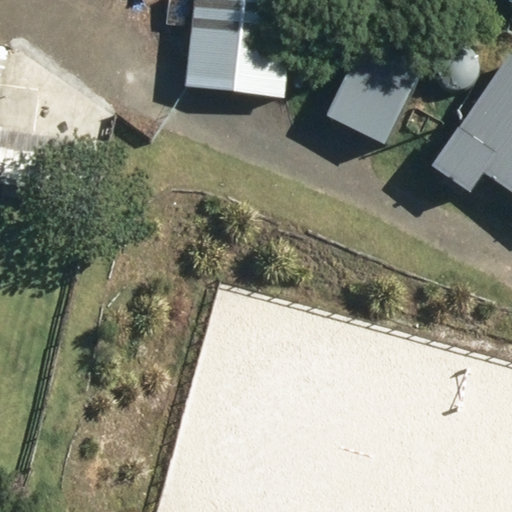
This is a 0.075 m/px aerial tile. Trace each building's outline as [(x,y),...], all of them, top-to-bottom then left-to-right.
[(302,3),(275,0),(200,0),(190,90),(291,101),(302,3)] [(445,52),(391,23),(344,110),(398,139),(445,52)] [(0,115),(13,48),(0,45),(0,115)] [(479,202),(493,183),(511,196),(511,70),(468,136),(463,133),(436,172),(479,202)] [(6,123),(0,162),(0,185),(95,200),(104,139),(6,123)]
